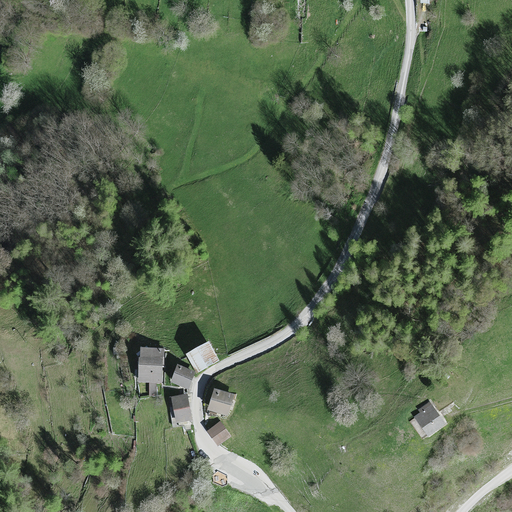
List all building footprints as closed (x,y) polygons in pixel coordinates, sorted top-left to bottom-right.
[(212,346),(187,358),(196,374),(220,362),(212,346)] [(164,349),(141,348),(140,384),(162,385),(164,349)] [(189,391),(196,374),(178,368),(172,385),(189,391)] [(235,396),(215,391),(209,413),(229,418),(235,396)] [(188,397),(174,400),(180,427),(194,423),(188,397)] [(434,406),(414,420),(427,440),(447,427),(434,406)] [(232,438),(221,423),(209,432),(221,447),(232,438)]
